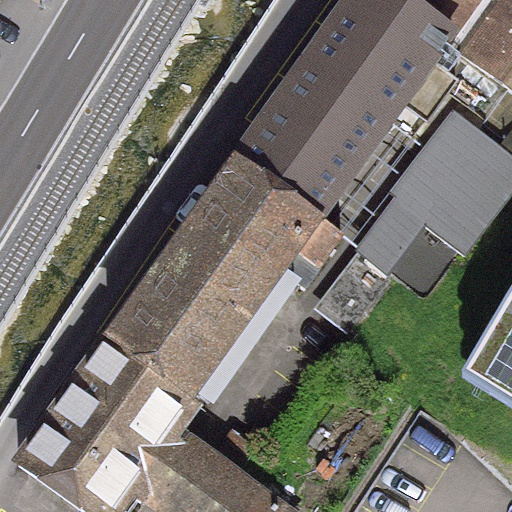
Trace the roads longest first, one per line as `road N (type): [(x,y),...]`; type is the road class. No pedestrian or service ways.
road 1 (residential): [(297,0),(118,252),(0,437)]
road 2 (primary): [(104,0),(0,173)]
